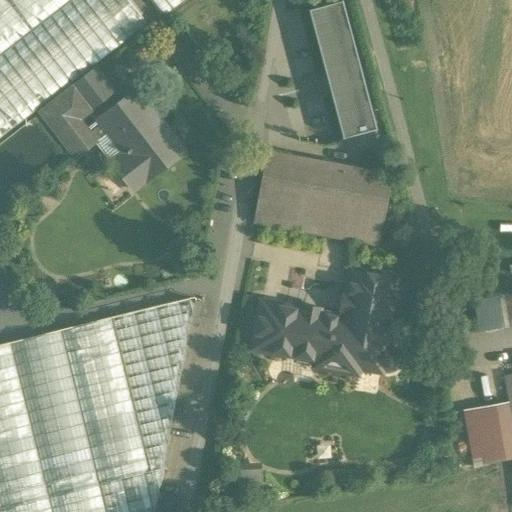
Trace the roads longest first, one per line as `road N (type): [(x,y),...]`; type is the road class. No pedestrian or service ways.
road 1 (unclassified): [(193,511),(284,0)]
road 2 (unknown): [(235,273),(0,319)]
